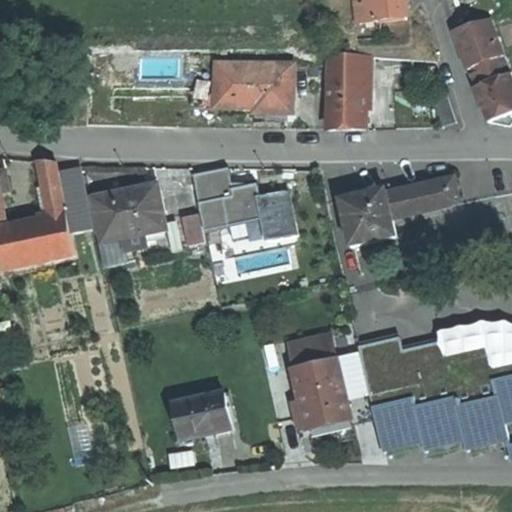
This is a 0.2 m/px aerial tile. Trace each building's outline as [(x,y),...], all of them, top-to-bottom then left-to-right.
[(377,0),(380,23),(382,23),(396,21),(407,20),(404,0),(377,0)] [(462,51),(470,71),(504,57),(491,22),(454,31),(462,51)] [(380,23),(354,26),(357,44),(384,41),(382,23),(380,23)] [(330,88),(368,88),(368,57),(331,55),(330,88)] [(511,77),(504,57),(470,71),(490,123),(511,114),(511,77)] [(296,67),(220,66),(219,108),(257,109),(257,115),(276,115),(295,115),(296,67)] [(413,68),(414,82),(437,80),(436,67),(413,68)] [(348,130),(368,131),(368,88),(330,88),(328,130),(348,130)] [(459,123),(450,97),(436,101),(445,128),(459,123)] [(65,176),(62,164),(42,162),(56,225),(74,221),(72,211),(65,176)] [(0,221),(10,220),(6,196),(2,176),(0,168),(0,221)] [(273,186),(269,171),(254,170),(266,224),(281,220),(276,200),(273,186)] [(214,175),(200,178),(211,232),(227,229),(244,225),(234,171),(214,175)] [(86,172),(65,176),(72,211),(94,207),(86,172)] [(11,174),(2,176),(6,196),(15,194),(11,174)] [(131,195),(148,192),(145,176),(128,179),(131,195)] [(440,181),(447,210),(466,205),(459,176),(440,181)] [(391,193),(398,222),(447,210),(440,181),(391,193)] [(273,186),(276,200),(286,197),(282,183),(273,186)] [(117,198),(99,201),(107,245),(127,241),(156,236),(171,233),(162,189),(148,192),(131,195),(117,198)] [(366,196),(343,202),(355,251),(396,240),(403,239),(398,222),(391,193),(390,190),(366,196)] [(421,261),(511,242),(511,213),(497,216),(494,206),(448,216),(450,229),(416,236),(421,261)] [(74,221),(77,234),(99,231),(94,207),(72,211),(74,221)] [(212,250),(204,218),(187,221),(195,254),(212,250)] [(0,275),(8,274),(0,236),(13,233),(10,220),(0,221),(0,275)] [(13,233),(0,236),(8,274),(82,257),(77,234),(74,221),(56,225),(34,229),(13,233)] [(244,225),(227,229),(228,235),(246,232),(244,225)] [(156,236),(127,241),(130,255),(158,249),(156,236)] [(333,425),(354,420),(341,367),(334,336),(293,346),(307,402),(297,405),(301,421),(311,419),(314,430),(333,425)] [(354,420),(379,415),(387,448),(427,439),(429,447),(471,437),(473,447),(511,438),(508,422),(511,421),(511,368),(498,372),(493,353),(451,363),(448,349),(409,358),(405,344),(365,354),(366,361),(341,367),(354,420)] [(228,394),(176,406),(184,443),(213,436),(236,431),(228,394)] [(311,419),(301,421),(304,432),(314,430),(311,419)]
